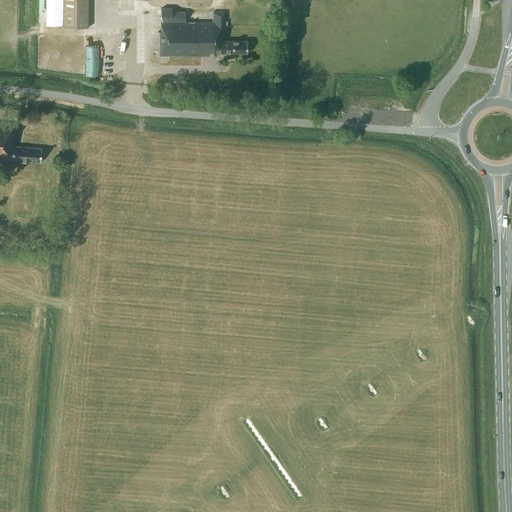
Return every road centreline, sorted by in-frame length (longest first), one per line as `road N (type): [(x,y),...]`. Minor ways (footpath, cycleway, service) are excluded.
road 1 (unclassified): [(429,131),(141,111),(0,88)]
road 2 (primary): [(506,511),(499,265)]
road 3 (unclassified): [(429,131),(433,101),(466,53),(475,14)]
